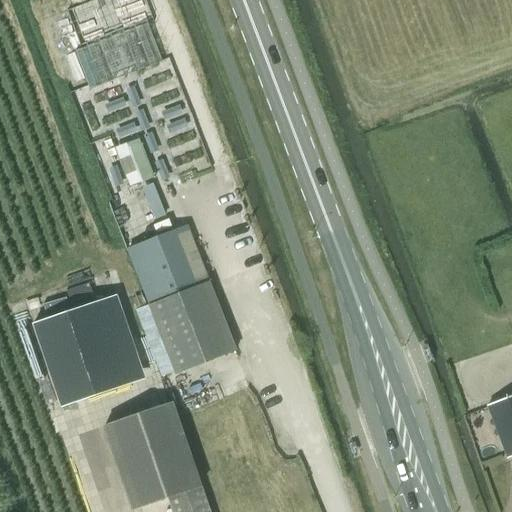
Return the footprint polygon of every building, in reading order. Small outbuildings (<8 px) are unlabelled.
[(146,24),(74,52),(88,89),(160,61),(146,24)] [(137,140),(113,149),(128,187),(151,178),(137,140)] [(127,250),(148,306),(195,287),(175,232),(127,250)] [(236,350),(209,282),(195,287),(148,306),(147,306),(174,375),(236,350)] [(130,385),(101,302),(33,325),(62,408),(130,385)] [(511,398),(487,408),(507,458),(511,456),(511,398)] [(207,511),(199,490),(171,405),(103,428),(132,511),(167,499),(171,511),(207,511)]
